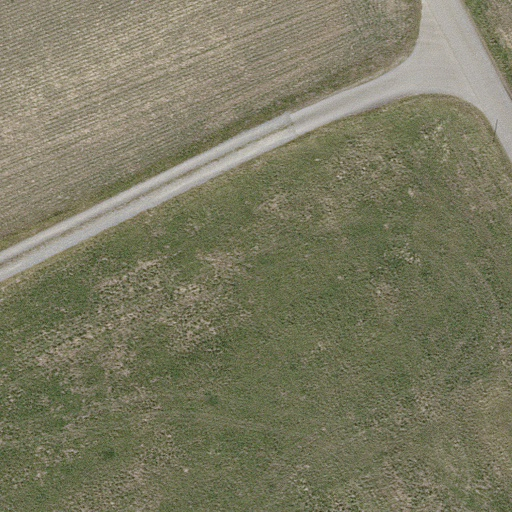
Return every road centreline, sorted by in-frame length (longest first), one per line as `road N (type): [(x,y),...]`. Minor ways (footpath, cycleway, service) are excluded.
road 1 (track): [(0,278),(456,52)]
road 2 (track): [(429,0),(511,142)]
